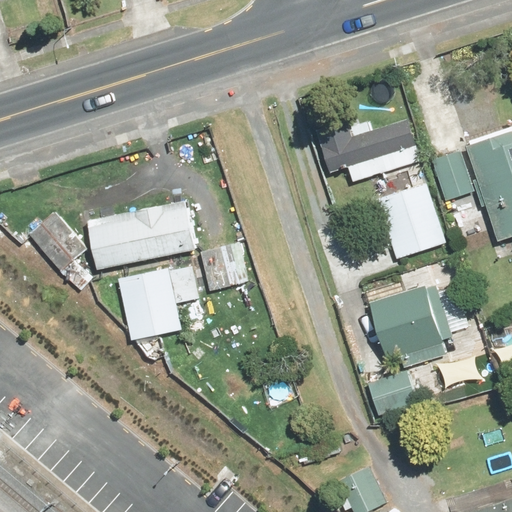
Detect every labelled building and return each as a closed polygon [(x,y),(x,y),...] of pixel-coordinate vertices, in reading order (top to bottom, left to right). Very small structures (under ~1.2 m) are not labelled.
[(316,137),(329,185),(420,161),(407,112),(316,137)] [(511,131),(430,157),(446,208),(476,198),(493,250),(511,243),(511,131)] [(428,182),(376,199),(396,262),(448,245),(428,182)] [(186,202),(85,220),(94,270),(195,252),(186,202)] [(201,252),(207,290),(252,282),(246,244),(201,252)] [(129,330),(131,340),(138,339),(182,330),(176,303),(199,298),(193,266),(169,271),(169,268),(118,279),(129,330)] [(432,278),(362,297),(383,373),(453,354),(432,278)] [(408,371),(367,388),(378,417),(420,401),(408,371)] [(370,465),(334,482),(348,511),(370,511),(389,503),(370,465)] [(511,511),(511,495),(458,511),(511,511)]
